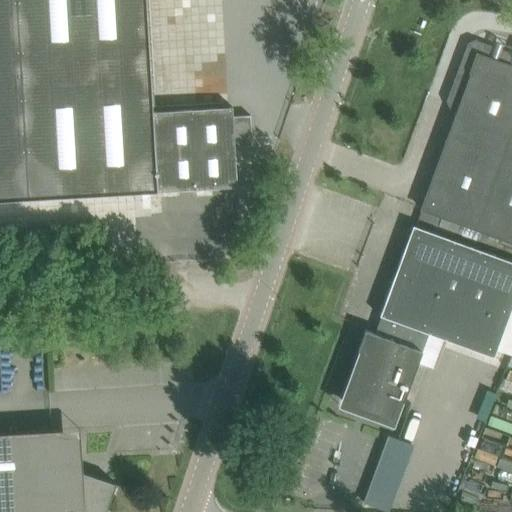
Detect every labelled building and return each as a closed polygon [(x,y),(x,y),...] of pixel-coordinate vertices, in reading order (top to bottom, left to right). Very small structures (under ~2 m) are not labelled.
[(0,0),(0,200),(237,187),(234,147),(252,146),(250,114),(232,115),(232,107),(152,112),(145,0),(0,0)] [(475,228),(511,128),(511,66),(509,65),(511,59),(508,52),(474,39),(467,42),(446,101),(449,108),(457,111),(421,209),(475,228)] [(511,241),(511,128),(475,228),(511,241)] [(511,263),(412,227),(379,316),(381,316),(375,334),(365,330),(358,350),(363,352),(356,372),(355,372),(355,371),(354,370),(352,377),(353,378),(353,377),(354,377),(344,403),(391,420),(398,399),(403,401),(428,333),(493,356),(495,349),(511,355),(511,352),(511,263)] [(54,462),(53,438),(53,430),(0,432),(0,511),(105,511),(116,483),(54,462)]
